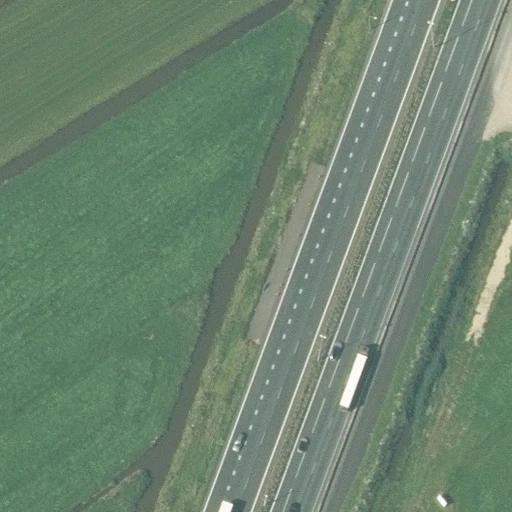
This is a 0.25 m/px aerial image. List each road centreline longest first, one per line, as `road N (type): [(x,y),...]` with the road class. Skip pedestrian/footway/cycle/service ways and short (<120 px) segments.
road 1 (motorway): [(290,511),(478,0)]
road 2 (motorway): [(424,0),(250,472)]
road 3 (motorway): [(366,0),(250,472)]
road 4 (motorway): [(386,511),(511,215)]
